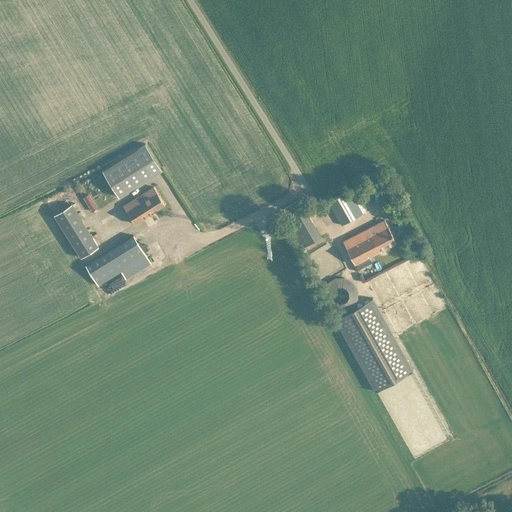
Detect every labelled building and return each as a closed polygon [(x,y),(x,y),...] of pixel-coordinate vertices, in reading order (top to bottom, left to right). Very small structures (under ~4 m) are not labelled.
[(144,145),(102,171),(118,197),(160,170),(144,145)] [(154,186),(123,206),(135,223),(165,204),(154,186)] [(328,201),(342,225),(362,213),(349,190),(328,201)] [(71,202),(53,213),(81,257),(99,245),(71,202)] [(321,236),(312,220),(305,208),(284,220),(300,248),(312,241),(321,236)] [(343,241),(355,263),(402,239),(394,224),(388,227),(384,220),(343,241)] [(134,235),(86,265),(99,286),(146,256),(134,235)] [(356,295),(356,293),(356,292),(356,290),(356,289),(355,288),(355,286),(354,285),(353,284),(352,282),(351,281),(350,280),(349,280),(348,279),(347,278),(345,278),(344,277),(343,277),(341,277),(340,276),(338,277),(337,277),(335,277),(334,277),(333,278),(331,279),(330,280),(329,280),(328,281),(327,282),(326,284),(325,285),(324,286),(324,288),(323,289),(323,290),(323,292),(323,293),(323,295),(323,296),(323,298),(324,299),(324,300),(325,302),(326,303),(327,304),(328,305),(329,306),(330,307),(331,308),(333,308),(334,309),(335,309),(337,310),(338,310),(340,310),(341,310),(343,310),(344,309),(345,309),(347,308),(348,308),(349,307),(350,306),(351,305),(352,304),(353,303),(354,302),(355,300),(355,299),(356,298),(356,296),(356,295)] [(334,317),(373,388),(411,368),(371,296),(334,317)]
